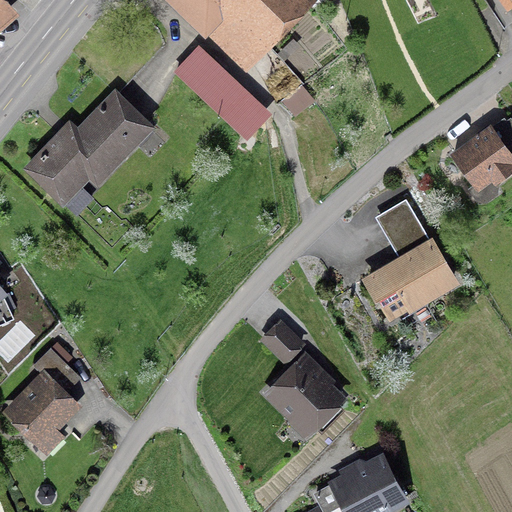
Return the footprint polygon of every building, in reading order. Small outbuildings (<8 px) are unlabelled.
[(226,9),(263,45),(306,0),(169,0),(203,32),(226,9)] [(341,0),(363,48),(375,43),(371,33),(393,22),(398,32),(417,24),(404,0),(341,0)] [(195,50),(183,64),(204,83),(196,92),(244,137),(265,114),(195,50)] [(331,97),(338,92),(331,83),(324,88),(331,97)] [(99,178),(148,127),(113,94),(65,143),(58,136),(27,169),(74,215),(89,198),(75,184),(90,169),(99,178)] [(481,139),(479,136),(451,156),(475,188),(490,178),(493,183),(511,169),(508,164),(511,161),(511,159),(510,157),(511,155),(511,125),(508,121),(492,132),(491,132),(481,139)] [(451,281),(403,201),(377,216),(394,244),(403,239),(412,254),(366,280),(388,318),(451,281)] [(0,294),(2,293),(0,290),(0,323),(11,318),(0,294)] [(278,323),(262,339),(283,361),(299,344),(278,323)] [(310,427),(338,399),(324,385),(326,383),(316,373),(312,377),(307,371),(308,369),(300,361),(268,393),(294,418),(297,415),(310,427)] [(8,413),(37,441),(72,405),(43,377),(8,413)] [(354,473),(332,485),(345,511),(376,511),(402,499),(380,459),(367,466),(357,463),(354,473)]
